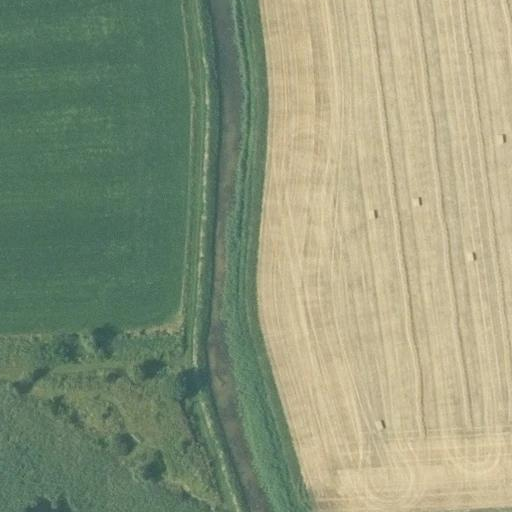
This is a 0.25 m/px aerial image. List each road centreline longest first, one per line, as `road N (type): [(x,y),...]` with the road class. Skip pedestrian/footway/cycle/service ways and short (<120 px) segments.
road 1 (track): [(188,0),(203,112),(191,359)]
road 2 (track): [(191,359),(232,511)]
